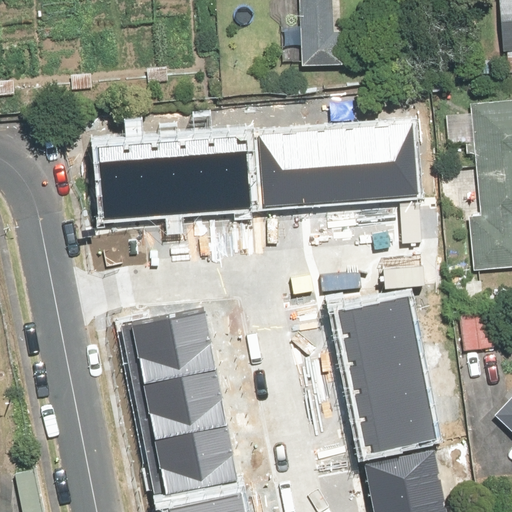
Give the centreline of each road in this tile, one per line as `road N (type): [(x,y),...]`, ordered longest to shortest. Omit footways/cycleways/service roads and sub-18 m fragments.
road 1 (residential): [(259,268),(307,511)]
road 2 (unclassified): [(48,295),(90,511)]
road 3 (residential): [(48,295),(259,268)]
road 4 (residential): [(259,268),(439,259)]
road 5 (unclassified): [(0,155),(22,154),(48,295)]
road 6 (unknown): [(22,154),(12,0)]
